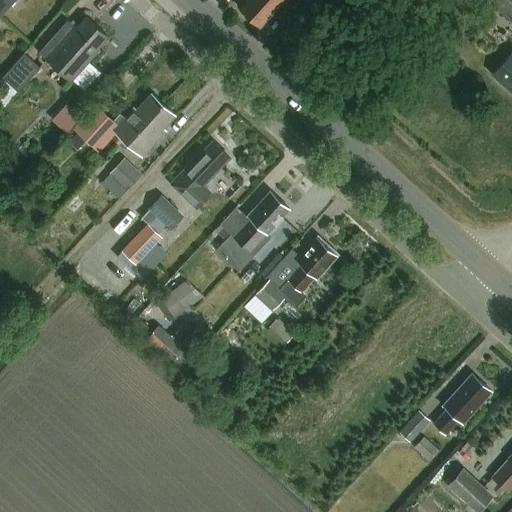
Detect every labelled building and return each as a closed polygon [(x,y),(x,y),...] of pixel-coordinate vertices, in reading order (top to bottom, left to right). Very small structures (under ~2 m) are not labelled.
[(0,0),(0,14),(1,15),(14,0),(0,0)] [(260,27),(284,0),(249,0),(240,10),(260,27)] [(462,16),(483,16),(483,0),(462,0),(462,16)] [(511,0),(488,0),(511,21),(511,0)] [(97,48),(107,37),(85,17),(75,27),(68,21),(40,51),(73,81),(100,50),(97,48)] [(19,91),(39,66),(23,52),(2,77),(4,78),(0,83),(0,102),(2,104),(16,88),(19,91)] [(511,96),(511,52),(490,78),(511,96)] [(127,144),(163,104),(150,92),(136,109),(133,107),(112,131),(115,133),(127,144)] [(95,104),(74,127),(100,149),(115,133),(112,131),(124,117),(120,114),(113,121),(95,104)] [(163,104),(127,144),(142,157),(163,133),(161,131),(175,115),(163,104)] [(201,184),(226,156),(210,141),(199,153),(197,151),(169,182),(195,205),(208,190),(201,184)] [(142,174),(124,158),(109,174),(127,191),(142,174)] [(248,248),(286,204),(267,189),(246,214),(249,216),(233,235),(248,248)] [(171,229),(184,215),(161,194),(149,208),(171,229)] [(136,263),(160,237),(145,223),(121,250),(136,263)] [(299,265),(287,278),(302,291),(337,251),(318,234),(295,260),(299,265)] [(286,294),(267,277),(256,291),(274,307),(286,294)] [(170,319),(175,316),(193,303),(180,284),(162,297),(163,300),(158,303),(170,319)] [(295,335),(276,319),(268,328),(287,344),(295,335)] [(188,342),(183,347),(159,325),(146,339),(172,363),(183,372),(199,353),(188,342)] [(476,397),(487,385),(472,373),(462,385),(460,383),(442,404),(445,406),(432,422),(444,432),(458,416),(461,419),(478,399),(476,397)] [(409,441),(428,420),(415,408),(396,430),(409,441)] [(427,457),(435,447),(421,436),(413,445),(427,457)] [(511,450),(490,474),(506,489),(511,482),(511,450)] [(476,511),(492,495),(462,467),(446,485),(474,511),(476,511)]
